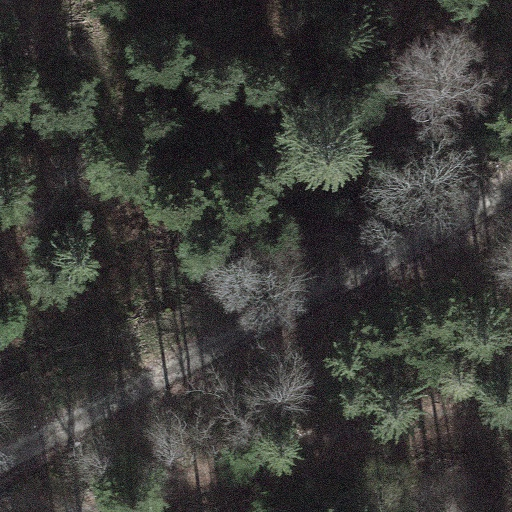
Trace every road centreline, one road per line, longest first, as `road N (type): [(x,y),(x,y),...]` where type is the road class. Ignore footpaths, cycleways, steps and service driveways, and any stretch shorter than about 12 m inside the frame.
road 1 (track): [(511,164),(0,452)]
road 2 (track): [(511,426),(194,511)]
